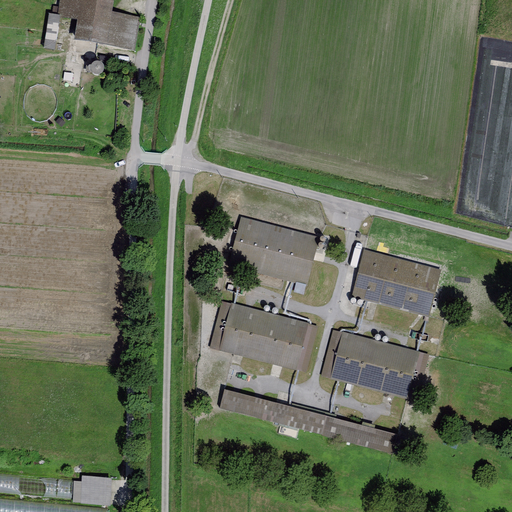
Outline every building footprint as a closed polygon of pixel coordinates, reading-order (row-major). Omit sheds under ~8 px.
[(58,0),(56,18),(77,22),(73,42),(134,52),(140,18),(111,13),(113,3),(93,0),(58,0)] [(93,76),(95,77),(98,77),(100,77),(102,75),(103,73),(104,71),(104,69),(103,67),(101,65),(99,64),(97,64),(95,64),(93,65),(92,67),(91,69),(90,71),(91,73),(92,74),(93,76)] [(319,239),(240,219),(230,265),(307,285),(319,239)] [(439,272),(364,252),(352,297),(428,317),(439,272)] [(318,328),(223,302),(210,348),(307,373),(318,328)] [(427,355),(333,331),(322,376),(417,401),(427,355)] [(405,438),(225,390),(220,408),(401,456),(405,438)] [(83,480),(75,480),(75,503),(113,504),(113,476),(83,475),(83,480)] [(0,503),(0,511),(28,511),(28,502),(0,503)]
